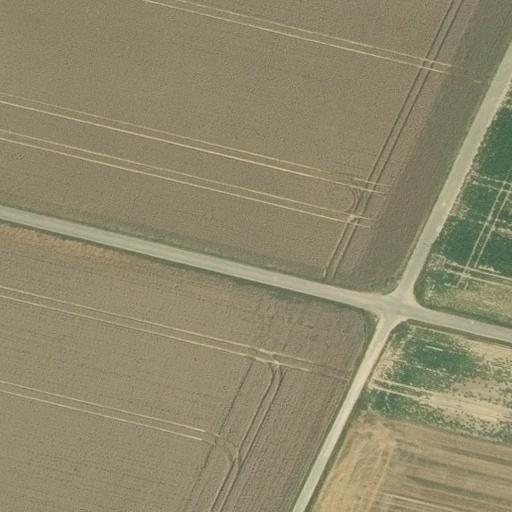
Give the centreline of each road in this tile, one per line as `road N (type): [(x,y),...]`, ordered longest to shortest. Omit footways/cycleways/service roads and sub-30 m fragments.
road 1 (track): [(0,214),(511,338)]
road 2 (track): [(511,59),(299,511)]
